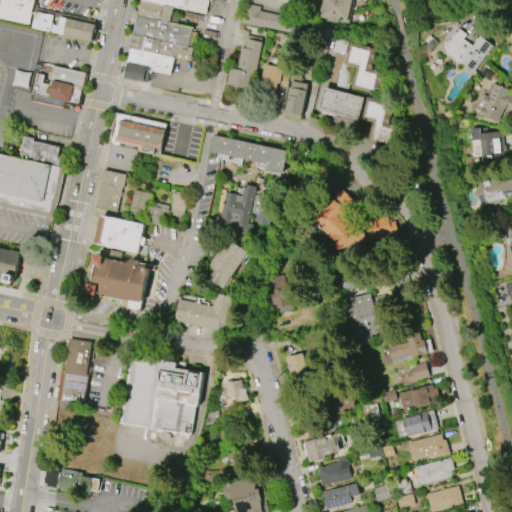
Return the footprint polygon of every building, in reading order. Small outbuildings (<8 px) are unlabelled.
[(1,0),(0,5),(0,18),(30,25),(35,0),(1,0)] [(169,23),(173,7),(140,0),(137,16),(169,23)] [(208,0),(205,14),(173,7),(140,0),(208,0)] [(323,0),(351,0),(347,22),(337,19),(337,23),(327,21),(327,18),(320,17),(323,0)] [(259,6),(245,4),(240,24),(292,35),(296,13),(282,10),(281,15),(258,11),(259,6)] [(35,11),(96,25),(92,42),(31,28),(35,11)] [(137,16),(133,35),(188,46),(192,27),(169,23),(137,16)] [(493,45),(474,72),(462,64),(458,63),(445,52),(446,51),(442,47),(443,45),(443,43),(445,41),(447,41),(448,39),(450,40),(459,28),(467,34),(464,39),(473,46),(480,36),(493,45)] [(245,34),(263,38),(255,77),(249,75),(245,93),(225,89),(230,67),(237,69),(245,34)] [(133,35),(130,48),(174,58),(190,61),(193,47),(188,46),(133,35)] [(347,40),(335,88),(376,99),(383,72),(371,69),(376,48),(347,40)] [(130,48),(124,78),(149,83),(152,70),(170,74),(174,58),(130,48)] [(264,64),(284,68),(275,112),(255,108),(264,64)] [(82,87),(53,81),(50,80),(53,66),(85,73),(82,87)] [(82,87),(78,104),(33,94),(38,73),(44,75),(43,82),(52,85),(53,81),(82,87)] [(308,84),(290,81),(283,116),(300,119),(301,114),(308,84)] [(511,90),(510,94),(511,94),(511,111),(505,109),(500,123),(479,115),(487,95),(489,96),(494,83),(511,90)] [(323,87),(317,111),(359,122),(365,97),(323,87)] [(368,99),(362,120),(373,123),(367,143),(391,149),(396,127),(388,125),(393,105),(368,99)] [(116,112),(109,144),(113,145),(139,151),(159,155),(167,123),(116,112)] [(470,140),(469,128),(481,127),(481,133),(502,131),(503,144),(505,144),(506,151),(501,151),(502,164),(482,166),(480,140),(470,140)] [(213,134),(209,151),(268,164),(266,170),(283,174),(288,150),(213,134)] [(28,135),(23,157),(63,165),(67,146),(38,140),(38,138),(28,135)] [(0,154),(0,207),(53,219),(64,169),(0,154)] [(104,169),(126,174),(117,212),(95,207),(104,169)] [(500,181),(511,178),(511,196),(511,197),(510,195),(505,196),(506,199),(480,205),(479,198),(476,199),(474,190),(477,189),(475,182),(498,176),(500,181)] [(243,184),(241,195),(224,192),(216,227),(246,234),(250,213),(255,214),(253,224),(270,228),(278,192),(262,189),(264,180),(254,177),(252,186),(243,184)] [(134,188),(128,216),(182,226),(189,189),(174,186),(170,206),(150,202),(152,191),(134,188)] [(367,242),(336,249),(334,240),(311,219),(340,189),(365,211),(361,220),(367,242)] [(368,218),(373,240),(397,235),(394,221),(388,222),(386,214),(368,218)] [(102,215),(96,244),(136,252),(142,224),(102,215)] [(249,252),(224,291),(203,277),(227,239),(249,252)] [(0,247),(22,252),(15,287),(0,283),(0,247)] [(95,253),(93,264),(96,265),(93,283),(89,282),(86,294),(98,296),(98,293),(130,300),(128,309),(141,312),(150,268),(139,265),(139,261),(128,259),(127,263),(105,259),(105,255),(95,253)] [(391,292),(409,288),(403,260),(384,265),(391,292)] [(278,313),(298,308),(290,273),(270,278),(278,313)] [(179,298),(174,322),(219,331),(221,322),(228,324),(234,296),(215,292),(213,305),(179,298)] [(340,302),(353,347),(384,338),(371,293),(340,302)] [(433,351),(393,362),(386,338),(419,329),(422,340),(429,338),(433,351)] [(69,339),(93,343),(79,431),(55,427),(69,339)] [(285,356),(302,352),(309,378),(292,382),(285,356)] [(119,423),(131,353),(185,363),(184,370),(203,373),(192,435),(119,423)] [(429,377),(409,382),(406,372),(412,371),(411,366),(425,362),(429,377)] [(221,381),(239,376),(247,406),(229,410),(221,381)] [(404,412),(399,393),(433,385),(434,389),(437,388),(439,397),(429,400),(431,405),(404,412)] [(313,396),(318,415),(348,406),(343,387),(313,396)] [(207,412),(204,425),(220,421),(218,410),(207,412)] [(433,410),(438,428),(397,438),(392,420),(433,410)] [(251,431),(255,451),(233,455),(237,472),(215,476),(208,439),(251,431)] [(406,442),(411,461),(429,457),(429,460),(449,455),(445,439),(443,440),(441,433),(406,442)] [(304,442),(309,463),(326,458),(325,454),(340,451),(336,434),(304,442)] [(367,452),(369,458),(383,455),(381,449),(367,452)] [(418,485),(414,467),(451,458),(454,470),(450,471),(451,476),(418,485)] [(317,467),(322,486),(352,478),(348,459),(317,467)] [(50,466),(47,486),(91,494),(95,474),(50,466)] [(228,511),(222,483),(259,475),(267,511),(262,511),(228,511)] [(408,481),(393,485),(396,495),(411,491),(408,481)] [(322,491),(327,509),(352,501),(352,499),(358,497),(354,483),(322,491)] [(387,485),(372,489),(375,500),(390,496),(387,485)] [(462,504),(430,511),(425,494),(457,485),(462,504)] [(411,494),(396,498),(399,508),(414,504),(411,494)]
